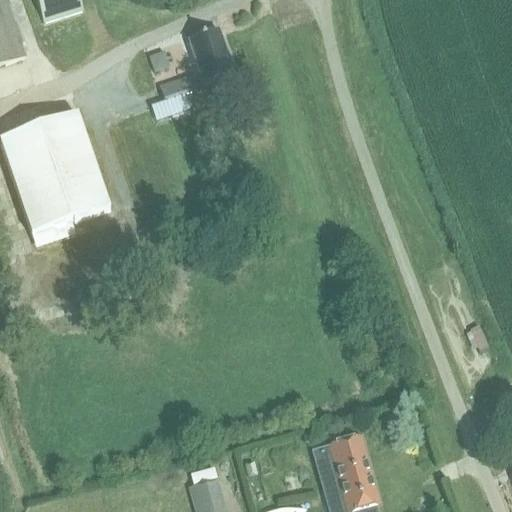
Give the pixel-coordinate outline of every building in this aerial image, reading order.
[(4,0),(0,0),(0,69),(25,61),(4,0)] [(35,0),(44,28),(82,16),(77,0),(35,0)] [(200,80),(161,94),(166,105),(195,94),(197,98),(207,95),(205,91),(235,80),(219,36),(188,47),(200,80)] [(164,56),(149,62),(154,78),(170,72),(164,56)] [(154,105),(117,116),(124,140),(139,136),(161,208),(183,202),(154,105)] [(78,117),(0,145),(0,155),(31,241),(111,212),(78,117)] [(469,305),(460,309),(469,331),(478,327),(469,305)] [(479,330),(470,334),(480,356),(488,352),(479,330)] [(362,460),(359,446),(362,445),(362,443),(329,452),(314,457),(314,459),(321,457),(327,480),(330,492),(324,493),(329,511),(375,511),(368,483),(373,482),(367,463),(362,460)] [(254,467),(245,469),(248,481),(257,479),(254,467)] [(225,511),(218,485),(190,492),(195,511),(225,511)]
